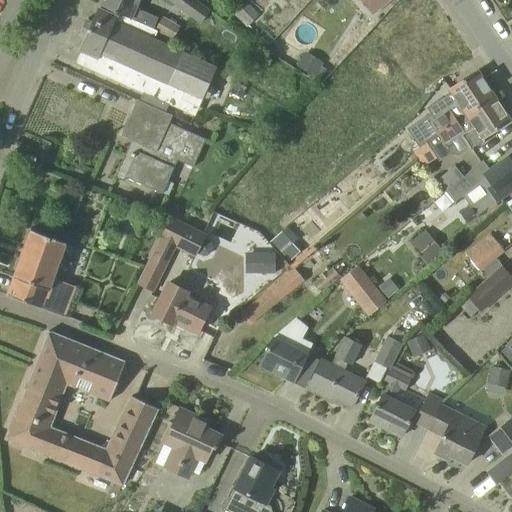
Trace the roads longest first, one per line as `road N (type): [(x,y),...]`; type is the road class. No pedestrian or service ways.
road 1 (residential): [(0,302),(150,352),(479,511)]
road 2 (residential): [(65,0),(0,135)]
